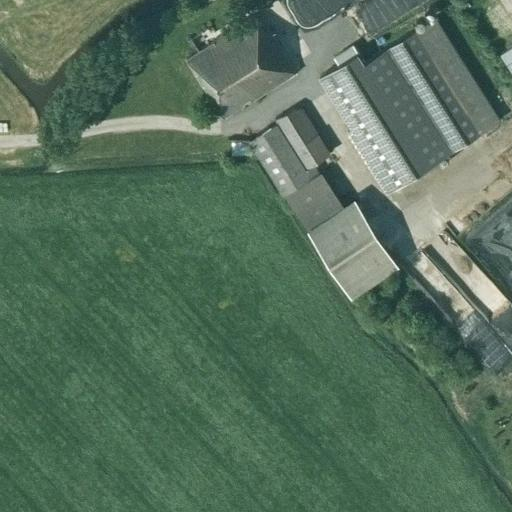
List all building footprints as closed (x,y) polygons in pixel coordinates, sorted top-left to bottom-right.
[(263,29),(255,16),(186,59),(223,118),(296,73),(267,27),(263,29)] [(364,62),(352,44),(333,55),(338,62),(319,75),(326,86),(390,188),(479,132),(500,118),(435,17),(415,30),(364,62)] [(322,170),(318,171),(314,163),(330,153),(300,103),(275,119),(277,122),(250,141),(284,194),(285,194),(306,227),(307,226),(351,294),(398,262),(354,195),(343,203),(322,170)] [(424,247),(414,256),(424,268),(434,260),(424,247)] [(455,323),(499,374),(511,362),(511,298),(510,295),(486,316),(476,305),(455,323)]
